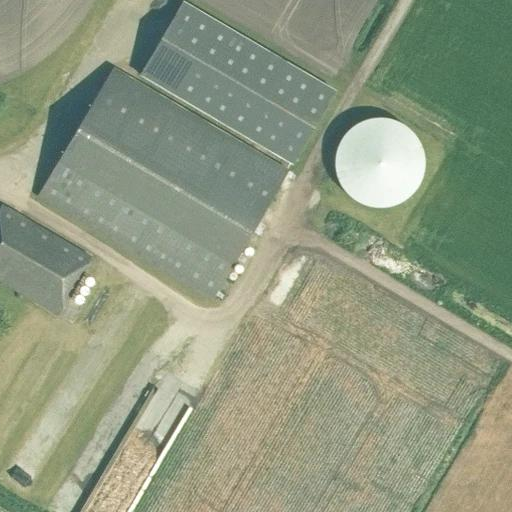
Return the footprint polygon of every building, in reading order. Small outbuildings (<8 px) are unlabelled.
[(291,165),(335,91),(183,2),(139,76),(291,165)] [(212,300),(288,171),(111,67),(35,197),(212,300)] [(339,184),(349,196),(362,205),(378,208),(394,206),(408,198),(419,186),(425,171),(426,157),(422,143),(414,131),(403,122),(389,116),(375,116),(361,119),(349,127),(339,138),(334,152),(334,168),(339,184)] [(90,257),(1,205),(0,206),(0,281),(57,315),(90,257)] [(50,400),(83,351),(63,337),(30,386),(50,400)]
